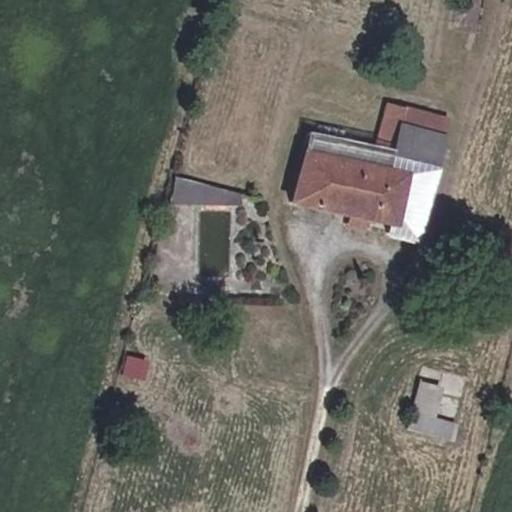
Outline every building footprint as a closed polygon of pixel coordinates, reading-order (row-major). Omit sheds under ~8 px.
[(386,77),(373,77),(372,101),(385,101),(386,77)] [(444,124),(400,113),(391,157),(313,139),(297,208),(381,230),(381,244),(420,256),(428,229),(419,226),(444,124)] [(173,180),(172,199),(238,204),(240,186),(173,180)] [(448,294),(437,298),(441,310),(452,307),(448,294)] [(447,440),(462,392),(418,379),(403,426),(447,440)]
